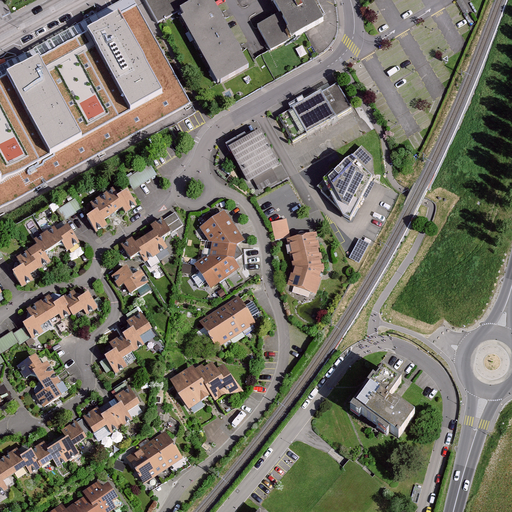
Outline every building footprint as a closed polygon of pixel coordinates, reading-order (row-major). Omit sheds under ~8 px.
[(143,0),(156,22),(172,13),(196,0),(143,0)] [(241,69),(203,0),(196,0),(172,13),(212,85),(241,69)] [(269,0),(278,16),(259,26),(273,51),(323,20),(311,0),(269,0)] [(110,22),(0,81),(0,210),(191,104),(137,7),(110,22)] [(291,145),(349,111),(334,86),(276,121),(291,145)] [(277,168),(254,135),(223,153),(244,188),(277,168)] [(371,161),(358,150),(318,187),(337,222),(343,226),(373,179),(371,161)] [(150,162),(131,175),(137,185),(157,173),(150,162)] [(132,211),(121,194),(111,201),(106,194),(85,207),(90,214),(81,220),(91,237),(104,229),(101,224),(117,214),(120,218),(132,211)] [(69,212),(80,209),(77,199),(67,202),(69,212)] [(196,230),(208,247),(206,257),(191,267),(207,291),(234,272),(229,264),(231,250),(240,244),(220,214),(196,230)] [(174,215),(159,225),(157,222),(146,229),(149,234),(131,245),(129,241),(115,249),(124,263),(135,256),(140,265),(163,251),(157,242),(181,227),(174,215)] [(274,243),(289,240),(285,222),(270,225),(274,243)] [(74,248),(61,228),(53,233),(50,229),(30,242),(33,246),(12,260),(18,269),(9,275),(19,290),(31,283),(27,278),(47,265),(42,257),(56,248),(61,256),(74,248)] [(310,298),(321,273),(313,236),(284,243),(290,272),(284,289),(310,298)] [(357,241),(347,261),(359,268),(370,247),(357,241)] [(126,280),(120,271),(107,279),(116,292),(120,289),(126,298),(144,286),(136,274),(126,280)] [(93,312),(82,296),(76,300),(72,293),(57,303),(52,295),(24,313),(28,319),(17,327),(28,343),(65,318),(67,321),(77,315),(81,320),(93,312)] [(257,323),(239,296),(202,319),(219,347),(257,323)] [(146,333),(136,316),(122,324),(127,332),(104,347),(109,354),(99,361),(110,378),(123,370),(118,362),(139,348),(134,341),(146,333)] [(37,368),(31,359),(14,369),(23,382),(27,379),(36,395),(33,397),(40,409),(65,394),(60,385),(58,386),(44,364),(37,368)] [(209,406),(220,398),(235,396),(236,393),(219,368),(212,373),(207,366),(200,371),(198,368),(190,373),(188,370),(166,385),(186,413),(204,399),(209,406)] [(398,387),(376,372),(348,417),(393,446),(409,421),(386,406),(398,387)] [(137,411),(124,391),(110,399),(114,406),(96,417),(93,412),(56,434),(61,442),(46,451),(41,444),(20,458),(15,451),(0,460),(0,494),(4,492),(0,487),(22,473),(25,479),(48,466),(52,473),(75,459),(71,452),(102,432),(106,438),(129,424),(125,418),(137,411)] [(179,462),(162,435),(124,460),(141,487),(179,462)] [(78,496),(81,501),(62,511),(60,508),(52,511),(108,511),(105,507),(112,503),(103,488),(97,492),(94,486),(78,496)]
